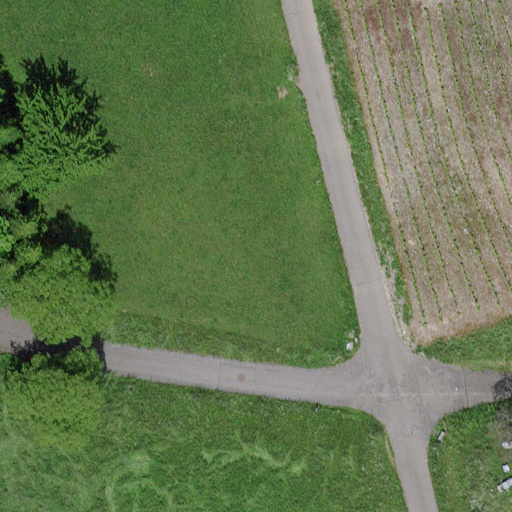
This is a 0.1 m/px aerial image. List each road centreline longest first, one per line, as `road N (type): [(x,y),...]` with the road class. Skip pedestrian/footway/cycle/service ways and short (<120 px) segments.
road 1 (unclassified): [(401,390),(132,364),(0,335)]
road 2 (unclassified): [(401,390),(305,0)]
road 3 (unclassified): [(429,511),(401,390)]
